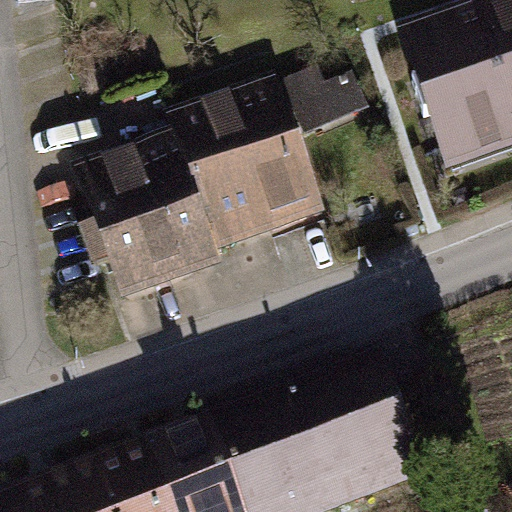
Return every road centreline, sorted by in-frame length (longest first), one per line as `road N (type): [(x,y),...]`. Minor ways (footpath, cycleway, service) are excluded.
road 1 (tertiary): [(511,252),(35,424)]
road 2 (residential): [(35,424),(0,113)]
